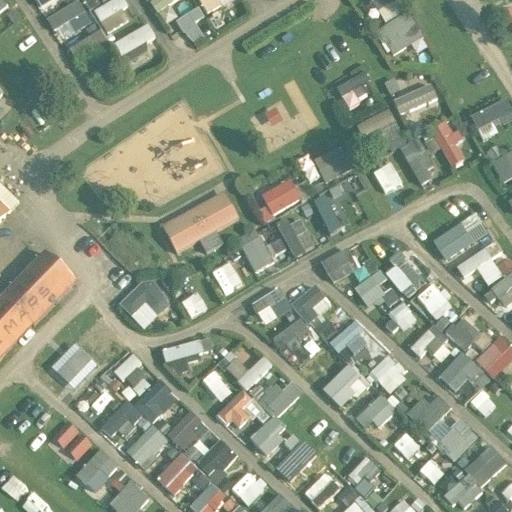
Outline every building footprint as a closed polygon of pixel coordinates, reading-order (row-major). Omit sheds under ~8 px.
[(120,9),(126,6),(123,0),(108,0),(89,9),(100,33),(126,21),(120,9)] [(147,0),(145,2),(153,13),(172,0),(147,0)] [(193,0),(203,16),(229,0),(193,0)] [(192,23),(201,16),(193,5),(172,22),(189,44),(201,35),(192,23)] [(511,31),(511,7),(503,11),(511,32),(511,31)] [(386,55),(419,38),(406,13),(373,30),(386,55)] [(109,44),(117,57),(151,37),(143,23),(109,44)] [(332,87),(343,109),(374,92),(363,71),(332,87)] [(396,117),(436,97),(429,82),(389,102),(396,117)] [(495,134),(493,128),(511,118),(502,98),(466,116),(479,142),(495,134)] [(459,160),(452,144),(458,141),(448,119),(427,128),(446,166),(459,160)] [(391,124),(377,130),(382,142),(396,136),(391,124)] [(318,176),(322,184),(345,173),(333,148),(298,164),(306,182),(318,176)] [(511,149),(488,161),(498,184),(509,179),(511,184),(511,149)] [(377,165),(363,173),(384,208),(398,200),(377,165)] [(254,195),(265,219),(298,203),(287,180),(254,195)] [(216,234),(238,221),(223,194),(161,228),(176,256),(199,243),(206,255),(223,246),(216,234)] [(339,226),(325,194),(319,196),(333,228),(339,226)] [(319,197),(309,201),(322,235),(332,231),(319,197)] [(0,223),(9,214),(0,206),(0,223)] [(470,213),(458,220),(470,241),(482,234),(470,213)] [(290,258),(311,247),(297,220),(285,226),(283,221),(263,231),(274,253),(285,248),(290,258)] [(427,239),(437,261),(466,247),(456,225),(427,239)] [(235,241),(252,273),(270,263),(253,231),(235,241)] [(451,266),(458,278),(486,261),(479,249),(451,266)] [(389,268),(379,276),(401,300),(421,281),(394,252),(383,262),(389,268)] [(34,329),(75,286),(45,256),(3,299),(5,301),(0,305),(0,360),(32,327),(34,329)] [(511,267),(505,257),(491,266),(498,277),(511,268),(511,267)] [(350,289),(361,307),(379,296),(366,275),(374,270),(368,260),(348,271),(357,285),(350,289)] [(222,291),(231,286),(221,266),(212,271),(222,291)] [(511,301),(511,266),(481,296),(499,314),(511,301)] [(146,278),(114,304),(137,331),(168,305),(146,278)] [(412,302),(440,324),(453,306),(425,285),(412,302)] [(301,327),(327,308),(311,286),(285,305),(301,327)] [(247,304),(260,326),(286,311),(273,289),(247,304)] [(178,302),(189,319),(206,308),(195,292),(178,302)] [(398,303),(385,315),(400,332),(413,320),(398,303)] [(305,326),(322,342),(333,330),(316,315),(305,326)] [(479,350),(488,340),(460,315),(451,325),(479,350)] [(277,352),(304,329),(294,318),(267,341),(277,352)] [(96,319),(69,349),(79,359),(107,328),(96,319)] [(441,335),(463,351),(470,341),(448,325),(441,335)] [(345,358),(361,343),(344,326),(329,341),(345,358)] [(424,331),(406,349),(414,356),(431,338),(424,331)] [(451,392),(469,377),(477,388),(511,359),(511,354),(496,335),(441,380),(451,392)] [(157,351),(160,364),(198,353),(194,340),(157,351)] [(314,381),(334,362),(318,345),(298,364),(314,381)] [(107,369),(114,380),(137,367),(130,356),(107,369)] [(383,357),(366,374),(387,396),(404,379),(383,357)] [(223,366),(236,389),(268,371),(261,358),(241,369),(235,360),(223,366)] [(77,359),(59,376),(69,386),(87,369),(77,359)] [(343,365),(317,391),(337,411),(363,384),(343,365)] [(510,392),(511,391),(511,376),(503,383),(510,392)] [(145,425),(173,405),(156,383),(129,402),(145,425)] [(297,394),(286,383),(276,392),(267,383),(251,400),(271,420),(297,394)] [(235,435),(253,418),(259,424),(264,419),(238,391),(215,413),(235,435)] [(466,404),(486,426),(500,414),(480,391),(466,404)] [(351,419),(359,428),(368,421),(374,427),(391,412),(376,396),(351,419)] [(417,399),(404,413),(424,432),(447,408),(435,396),(425,406),(417,399)] [(187,434),(197,420),(183,410),(162,437),(181,452),(192,438),(187,434)] [(495,427),(511,443),(511,418),(508,414),(495,427)] [(273,435),(280,428),(269,416),(243,440),(261,459),(279,442),(273,435)] [(452,462),(475,437),(456,419),(446,430),(436,420),(423,434),(452,462)] [(322,425),(303,446),(319,460),(338,440),(322,425)] [(138,469),(165,444),(148,427),(122,453),(138,469)] [(386,451),(409,470),(422,454),(400,435),(386,451)] [(286,437),(281,445),(286,448),(273,468),(294,481),(312,453),(286,437)] [(225,474),(220,469),(233,458),(216,440),(192,464),(213,486),(225,474)] [(461,470),(478,488),(504,464),(488,446),(461,470)] [(89,494),(115,469),(96,450),(70,475),(89,494)] [(172,450),(147,477),(169,498),(194,471),(172,450)] [(337,457),(329,466),(340,475),(348,466),(337,457)] [(344,477),(368,499),(375,492),(366,484),(378,471),(362,457),(344,477)] [(299,494),(315,510),(337,490),(321,473),(299,494)] [(463,474),(439,496),(453,511),(477,489),(463,474)] [(510,508),(511,506),(511,475),(495,491),(510,508)] [(185,509),(189,511),(212,511),(223,495),(195,478),(186,492),(192,496),(185,509)] [(111,511),(138,511),(136,509),(144,502),(129,484),(105,504),(111,511)] [(291,511),(293,510),(272,492),(255,511),(291,511)] [(330,511),(337,511),(344,507),(333,495),(323,505),(330,511)] [(411,511),(400,499),(385,511),(411,511)] [(503,511),(492,501),(481,511),(503,511)] [(360,511),(351,502),(340,511),(360,511)]
